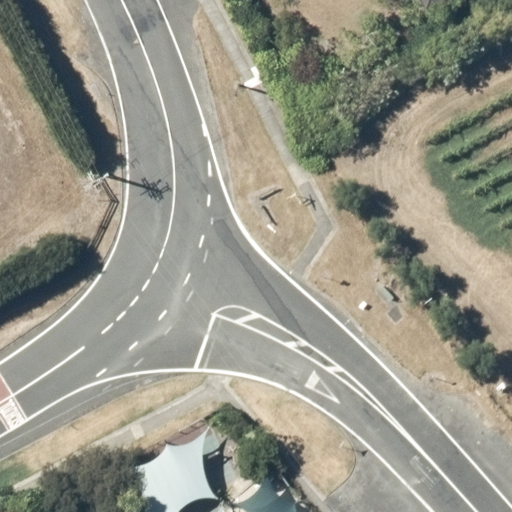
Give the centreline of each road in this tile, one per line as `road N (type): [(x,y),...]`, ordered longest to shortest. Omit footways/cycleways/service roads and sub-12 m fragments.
road 1 (unclassified): [(480,511),(416,438),(313,345),(152,281)]
road 2 (unclassified): [(152,281),(172,237),(181,182),(172,124),(127,0)]
road 3 (track): [(511,55),(317,161)]
road 4 (unclassified): [(152,281),(80,352),(0,402)]
